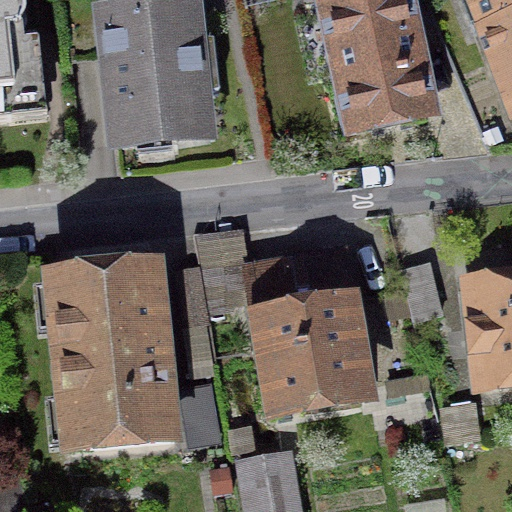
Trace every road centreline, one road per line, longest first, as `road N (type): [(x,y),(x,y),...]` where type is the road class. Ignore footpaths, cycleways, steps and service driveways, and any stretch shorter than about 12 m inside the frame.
road 1 (residential): [(211,207),(511,176)]
road 2 (residential): [(0,229),(211,207)]
